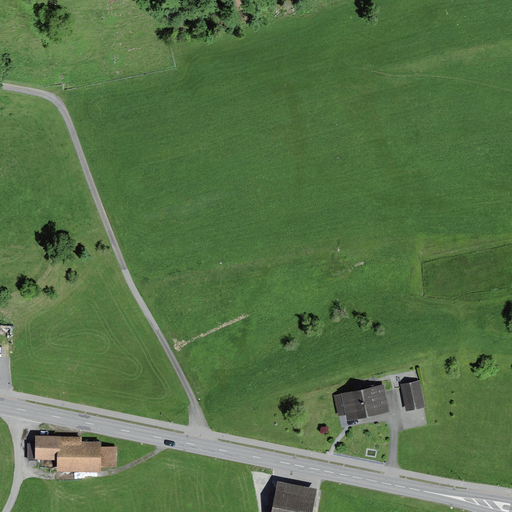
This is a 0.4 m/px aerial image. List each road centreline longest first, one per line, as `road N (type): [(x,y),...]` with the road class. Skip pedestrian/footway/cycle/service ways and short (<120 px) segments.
road 1 (secondary): [(511,508),(0,405)]
road 2 (track): [(196,445),(194,403),(130,281),(66,114),(41,92),(0,85)]
